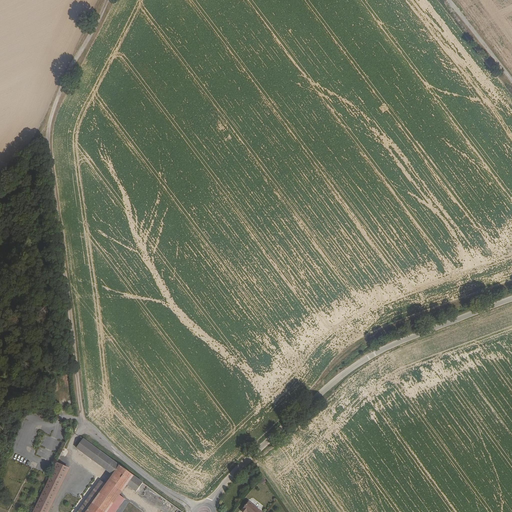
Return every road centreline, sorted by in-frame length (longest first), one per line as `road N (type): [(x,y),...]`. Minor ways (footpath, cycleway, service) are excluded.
road 1 (track): [(83,426),(46,144),(70,67),(108,0)]
road 2 (unclassified): [(204,511),(245,461),(346,371),(511,298)]
road 3 (unclassified): [(202,511),(83,426)]
